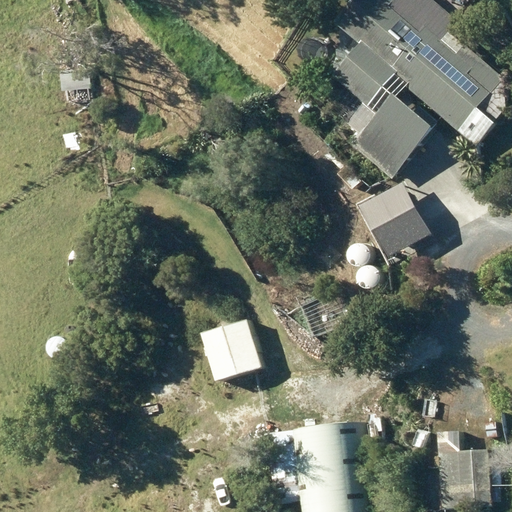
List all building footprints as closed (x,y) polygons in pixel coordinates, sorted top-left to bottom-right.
[(338,78),(369,104),(354,121),(368,132),(355,147),(398,183),(429,145),(424,141),(422,117),(402,100),(410,90),(482,150),(502,126),(499,124),(511,107),(509,80),(470,47),(462,57),(442,40),(460,18),(438,0),(359,0),(339,25),(364,46),(338,78)] [(95,69),(67,70),(68,105),(96,104),(95,69)] [(386,259),(431,234),(403,182),(358,206),(386,259)] [(253,321),(208,335),(223,384),(268,370),(253,321)] [(373,511),(362,425),(301,433),(301,434),(272,438),(281,505),(309,501),(310,511),(373,511)] [(496,489),(494,452),(466,453),(465,432),(442,433),(446,511),(504,508),(503,488),(496,489)]
